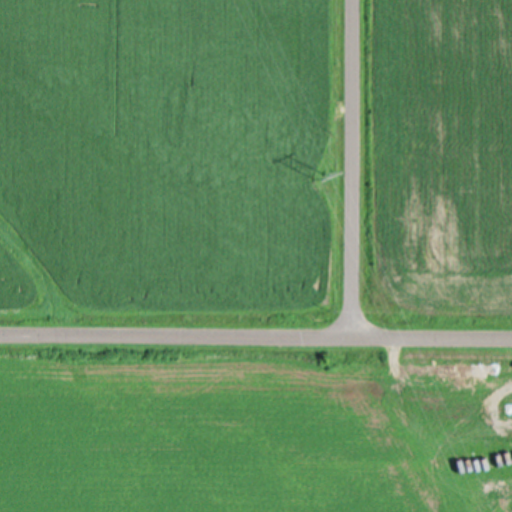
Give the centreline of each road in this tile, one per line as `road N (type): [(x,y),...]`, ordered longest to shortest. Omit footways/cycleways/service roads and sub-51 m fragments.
road 1 (residential): [(511,331),(0,329)]
road 2 (residential): [(354,331),(355,0)]
